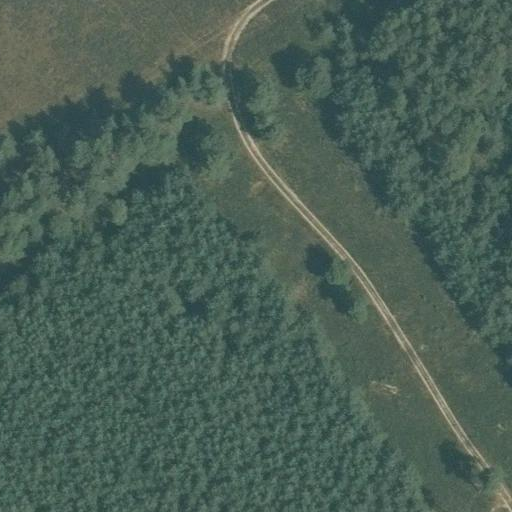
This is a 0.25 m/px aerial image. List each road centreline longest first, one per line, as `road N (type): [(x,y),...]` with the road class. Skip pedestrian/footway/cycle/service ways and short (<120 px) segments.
road 1 (track): [(511,508),(362,279),(247,142),(226,72),(242,16)]
road 2 (track): [(267,0),(0,182)]
